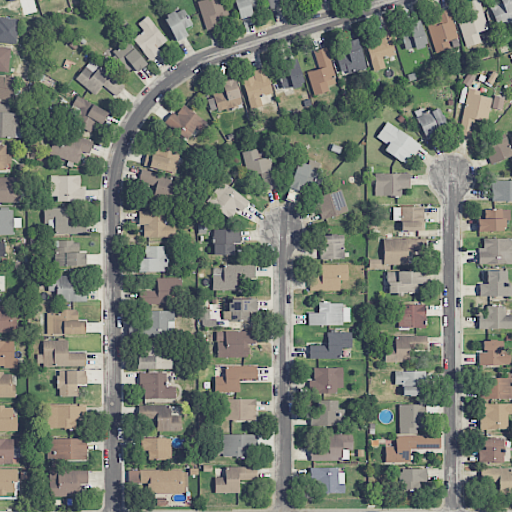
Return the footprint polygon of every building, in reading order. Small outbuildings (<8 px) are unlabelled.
[(202,0),(197,2),(206,30),(219,26),(217,21),(229,17),(223,0),(202,0)] [(234,0),(238,19),(253,16),(251,9),(260,7),(259,0),(234,0)] [(267,0),(270,9),(283,5),(282,0),(281,0),(267,0)] [(464,47),(481,44),(478,32),(487,30),(480,0),(475,0),(465,2),(469,21),(459,23),(464,47)] [(511,0),(499,0),(501,3),(489,7),(496,25),(511,19),(511,0)] [(188,36),(184,29),(192,25),(184,9),(175,13),(174,11),(163,17),(176,42),(188,36)] [(428,23),(434,53),(450,50),(448,40),(456,38),(451,10),(437,12),(438,21),(428,23)] [(148,60),(159,52),(157,48),(166,42),(148,16),(138,23),(143,32),(133,38),(148,60)] [(17,20),(0,19),(0,42),(16,43),(17,20)] [(408,30),(400,33),(406,51),(426,45),(418,20),(406,24),(408,30)] [(375,33),(376,38),(365,41),(373,71),(385,68),(383,59),(395,56),(388,29),(375,33)] [(345,43),(346,49),(335,52),(342,75),(366,68),(357,39),(345,43)] [(134,75),(147,64),(126,40),(113,52),(134,75)] [(0,71),(8,72),(10,47),(0,47),(0,71)] [(319,69),(307,72),(314,96),(329,91),(328,86),(337,83),(326,47),(313,51),(319,69)] [(284,70),(279,71),(282,89),(302,85),(297,59),(282,62),(284,70)] [(94,95),(102,86),(115,97),(123,88),(92,60),(75,78),(94,95)] [(259,98),(272,93),(264,67),(251,71),(253,76),(241,80),(250,110),(262,106),(259,98)] [(0,97),(8,98),(9,89),(5,89),(5,76),(0,76),(0,97)] [(224,92),(206,97),(211,113),(242,105),(235,79),(221,82),(224,92)] [(491,98),(480,96),(481,91),(468,89),(458,135),(471,137),(474,119),(486,121),(491,98)] [(78,118),(75,125),(91,132),(95,122),(102,125),(108,111),(76,97),(69,114),(78,118)] [(207,121),(179,104),(166,127),(188,140),(196,127),(201,130),(207,121)] [(416,113),(424,138),(447,131),(439,106),(416,113)] [(0,137),(16,138),(16,113),(0,112),(0,137)] [(384,151),(406,166),(420,145),(387,122),(376,137),(387,145),(384,151)] [(49,155),(78,165),(82,152),(89,154),(92,143),(56,132),(49,155)] [(511,156),(511,155),(503,134),(487,141),(491,151),(486,153),(491,165),(511,156)] [(143,166),(175,174),(181,149),(156,143),(153,154),(146,152),(143,166)] [(0,170),(5,171),(4,164),(11,164),(11,154),(5,154),(5,145),(0,145),(0,170)] [(260,175),(264,191),(277,188),(270,157),(259,160),(257,149),(242,153),(248,178),(260,175)] [(307,165),(297,162),(288,188),(300,192),(302,186),(311,189),(319,163),(309,160),(307,165)] [(174,204),(176,190),(170,189),(172,177),(140,170),(138,183),(156,186),(153,200),(174,204)] [(374,196),(400,197),(401,189),(409,189),(409,174),(375,173),(374,196)] [(50,176),(50,201),(85,200),(84,188),(80,188),(79,175),(50,176)] [(0,203),(20,203),(19,178),(0,177),(0,203)] [(491,201),(511,201),(511,180),(491,181),(491,201)] [(247,201),(222,181),(206,201),(231,221),(247,201)] [(322,220),(348,212),(340,190),(315,198),(322,220)] [(423,206),(393,207),(393,220),(400,220),(400,232),(424,232),(423,206)] [(56,234),(86,235),(87,221),(67,221),(68,209),(44,208),(44,228),(56,228),(56,234)] [(477,219),(477,232),(504,231),(503,221),(509,221),(509,209),(483,210),(484,219),(477,219)] [(13,210),(0,210),(0,235),(13,235),(13,228),(20,227),(20,218),(13,218),(13,210)] [(143,225),(143,238),(175,237),(174,225),(165,225),(165,211),(138,211),(138,225),(143,225)] [(233,255),(234,242),(239,242),(240,230),(213,229),(213,255),(233,255)] [(324,260),(343,259),(343,235),(323,236),(324,260)] [(511,264),(511,238),(483,238),(483,249),(477,249),(477,264),(511,264)] [(383,240),(384,265),(408,264),(407,252),(425,252),(425,239),(383,240)] [(55,266),(85,266),(85,252),(79,252),(79,241),(54,242),(55,266)] [(137,272),(166,272),(165,246),(144,246),(144,258),(137,259),(137,272)] [(212,268),(212,291),(236,291),(237,278),(255,279),(255,265),(222,264),(222,268),(212,268)] [(309,278),(310,292),(339,291),(339,281),(347,280),(347,265),(316,265),(316,278),(309,278)] [(479,297),(511,296),(511,284),(506,284),(506,270),(485,271),(486,284),(479,284),(479,297)] [(425,272),(387,272),(387,293),(418,294),(418,284),(425,284),(425,272)] [(79,275),(47,276),(48,292),(56,291),(56,302),(87,302),(86,288),(79,288),(79,275)] [(138,291),(138,304),(174,305),(174,293),(181,293),(181,279),(157,278),(156,292),(138,291)] [(256,312),(256,299),(228,300),(229,311),(223,311),(223,322),(248,321),(248,313),(256,312)] [(349,325),(349,304),(318,304),(318,313),(308,313),(308,325),(349,325)] [(398,305),(398,328),(425,328),(425,305),(398,305)] [(511,315),(506,315),(505,306),(479,306),(480,330),(511,328),(511,315)] [(0,308),(0,333),(17,334),(17,316),(10,316),(10,309),(0,308)] [(86,321),(77,321),(78,310),(61,309),(61,313),(47,313),(47,334),(85,334),(86,321)] [(143,336),(174,336),(174,311),(144,311),(143,336)] [(254,331),(217,332),(217,358),(248,357),(248,344),(255,344),(254,331)] [(309,359),(340,358),(340,348),(351,348),(351,332),(326,333),(327,345),(309,346),(309,359)] [(385,363),(409,362),(409,351),(427,350),(427,336),(394,336),(395,347),(384,347),(385,363)] [(67,340),(43,341),(43,356),(43,367),(85,366),(85,353),(67,354),(67,340)] [(480,366),(510,365),(510,353),(502,353),(502,340),(480,341),(480,366)] [(15,342),(0,342),(0,367),(15,367),(15,342)] [(139,369),(171,369),(172,347),(139,347),(139,369)] [(257,379),(256,366),(225,367),(225,377),(214,377),(215,393),(239,392),(239,380),(257,379)] [(313,368),(313,380),(309,380),(309,393),(343,392),(342,368),(313,368)] [(58,370),(57,397),(78,397),(78,384),(86,385),(86,371),(58,370)] [(424,371),(394,371),(394,385),(402,385),(402,396),(424,396),(424,371)] [(0,398),(15,398),(15,385),(11,385),(11,373),(0,373),(0,398)] [(175,399),(175,387),(166,387),(165,373),(141,373),(142,399),(175,399)] [(511,377),(480,379),(480,400),(511,398),(511,377)] [(222,420),(255,421),(256,400),(222,399),(222,420)] [(337,400),(317,401),(318,425),(343,425),(343,410),(337,410),(337,400)] [(398,405),(399,435),(417,434),(416,428),(426,428),(425,404),(398,405)] [(511,404),(484,404),(484,417),(480,417),(479,429),(507,429),(508,415),(511,414),(511,404)] [(170,405),(139,406),(139,420),(156,420),(156,431),(181,431),(181,416),(170,416),(170,405)] [(48,429),(76,429),(76,419),(85,419),(86,407),(49,406),(48,429)] [(0,431),(17,432),(17,417),(12,417),(12,407),(0,407),(0,431)] [(247,458),(247,447),(256,447),(256,435),(223,434),(222,457),(247,458)] [(353,450),(352,435),(328,435),(328,448),(310,448),(310,461),(348,460),(348,450),(353,450)] [(385,462),(409,462),(409,449),(441,449),(441,436),(395,436),(395,446),(385,446),(385,462)] [(86,438),(47,439),(48,460),(87,459),(86,438)] [(171,438),(140,440),(141,451),(148,451),(148,461),(172,460),(171,438)] [(502,463),(502,439),(482,438),(481,449),(478,448),(478,463),(502,463)] [(0,464),(13,465),(13,439),(0,439),(0,464)] [(214,477),(215,493),(238,493),(238,480),(256,480),(256,467),(225,467),(225,477),(214,477)] [(309,468),(309,480),(317,480),(317,494),(343,493),(342,467),(309,468)] [(425,468),(398,470),(399,492),(419,491),(418,482),(426,482),(425,468)] [(498,496),(511,495),(511,479),(511,468),(480,469),(480,483),(498,482),(498,496)] [(0,469),(0,494),(15,494),(15,469),(0,469)] [(140,470),(139,493),(187,494),(187,471),(140,470)] [(88,483),(88,471),(49,471),(49,497),(82,496),(82,483),(88,483)]
